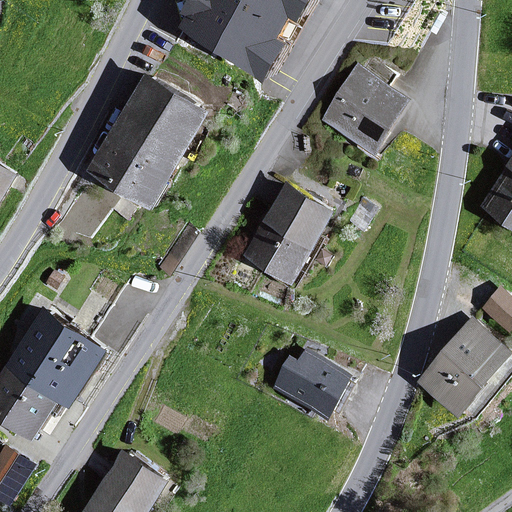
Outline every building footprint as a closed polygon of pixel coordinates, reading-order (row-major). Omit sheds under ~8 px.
[(322,0),(199,0),(187,23),(279,76),(322,0)] [(446,16),(440,12),(430,29),(436,33),(446,16)] [(361,61),(324,119),(380,155),(417,97),(361,61)] [(218,109),(152,70),(115,132),(95,167),(161,206),(218,109)] [(0,213),(25,171),(0,155),(0,213)] [(511,223),(511,161),(484,205),(511,223)] [(258,237),(249,254),(300,283),(342,209),(291,180),(258,237)] [(175,275),(203,231),(190,222),(161,266),(175,275)] [(511,290),(504,284),(485,307),(511,328),(511,290)] [(115,346),(50,304),(13,361),(69,397),(78,403),(115,346)] [(511,345),(475,315),(420,380),(464,416),(511,358),(511,345)] [(360,373),(311,346),(304,358),(295,353),(277,386),(335,418),(360,373)] [(0,408),(44,437),(69,397),(13,361),(0,381),(0,408)] [(41,463),(9,443),(0,456),(0,495),(14,505),(41,463)] [(157,511),(179,478),(130,448),(88,511),(157,511)]
